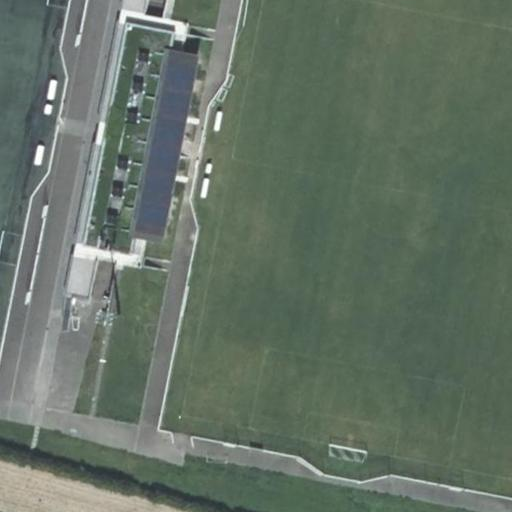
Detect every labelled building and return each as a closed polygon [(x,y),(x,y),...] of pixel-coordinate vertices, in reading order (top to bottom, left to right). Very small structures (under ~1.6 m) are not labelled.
[(124,0),(123,8),(149,14),(149,12),(151,0),(124,0)] [(123,8),(121,18),(143,23),(140,35),(152,37),(155,25),(189,32),(191,21),(149,12),(149,14),(123,8)] [(97,140),(77,242),(102,247),(105,235),(113,236),(111,249),(145,256),(190,32),(189,32),(155,25),(152,37),(140,35),(143,23),(121,18),(101,120),(103,121),(112,123),(108,142),(99,140),(97,140)] [(101,131),(99,140),(108,142),(112,123),(103,121),(101,131)] [(77,242),(75,253),(100,258),(143,267),(145,256),(111,249),(113,236),(105,235),(102,247),(77,242)] [(92,299),(100,258),(75,253),(67,294),(92,299)]
